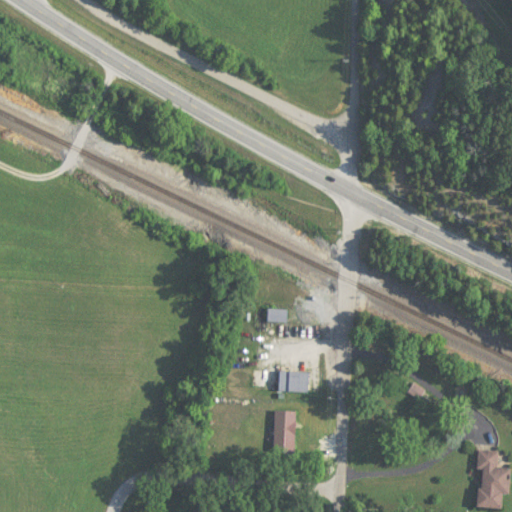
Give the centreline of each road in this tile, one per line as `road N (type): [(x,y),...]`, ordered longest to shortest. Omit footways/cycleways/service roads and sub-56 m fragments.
road 1 (primary): [(511,271),(346,192),(21,0)]
road 2 (residential): [(335,511),(355,0)]
road 3 (residential): [(83,0),(348,143)]
road 4 (residential): [(111,511),(118,491),(144,478),(336,490)]
